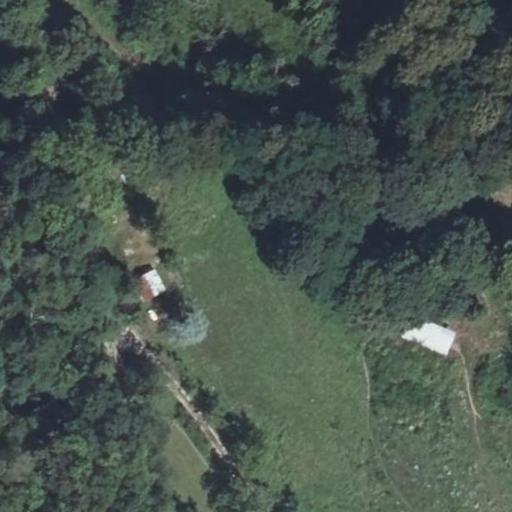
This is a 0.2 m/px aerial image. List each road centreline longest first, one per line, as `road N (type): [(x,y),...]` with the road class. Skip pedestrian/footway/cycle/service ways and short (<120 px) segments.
road 1 (track): [(61,0),(159,87),(299,130),(391,226),(487,302),(499,337),(473,366),(475,406)]
road 2 (track): [(32,0),(78,220),(120,330)]
road 3 (track): [(120,330),(193,412),(263,511)]
